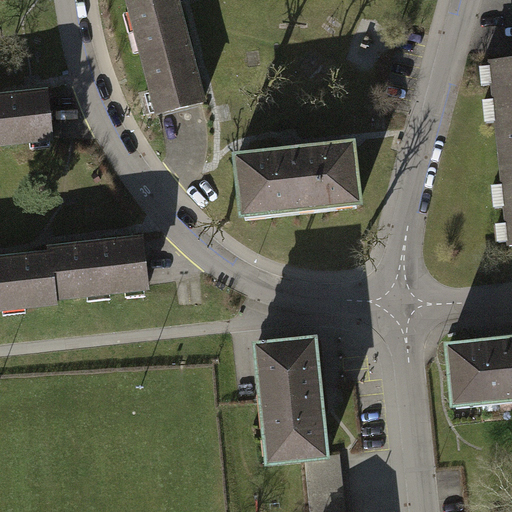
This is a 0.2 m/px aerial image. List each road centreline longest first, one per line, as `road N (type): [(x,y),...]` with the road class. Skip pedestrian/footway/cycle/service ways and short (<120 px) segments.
road 1 (residential): [(71,0),(88,76),(117,143),(190,236),(266,288),(404,303)]
road 2 (residential): [(404,303),(408,225),(467,0)]
road 3 (residential): [(425,511),(404,303)]
